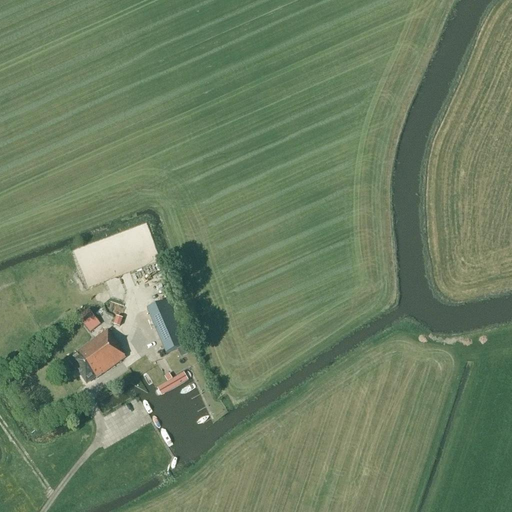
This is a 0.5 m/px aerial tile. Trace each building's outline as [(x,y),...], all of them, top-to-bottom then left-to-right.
[(170,290),(146,299),(163,345),(186,336),(170,290)] [(104,306),(100,302),(90,310),(93,315),(97,312),(99,313),(103,310),(102,309),(101,308),(104,306)] [(77,318),(89,334),(101,325),(88,309),(77,318)] [(122,319),(117,317),(114,326),(119,328),(122,319)] [(96,379),(125,358),(119,350),(121,349),(107,330),(77,352),(78,353),(69,360),(86,384),(95,378),(96,379)] [(128,382),(143,372),(136,361),(121,372),(128,382)]
